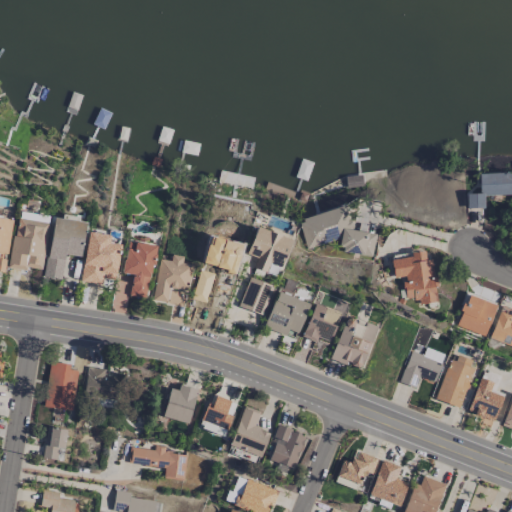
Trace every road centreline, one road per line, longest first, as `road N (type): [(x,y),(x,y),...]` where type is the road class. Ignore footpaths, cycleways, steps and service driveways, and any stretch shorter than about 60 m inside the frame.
road 1 (residential): [(511,470),(188,345),(0,311)]
road 2 (residential): [(6,511),(31,318)]
